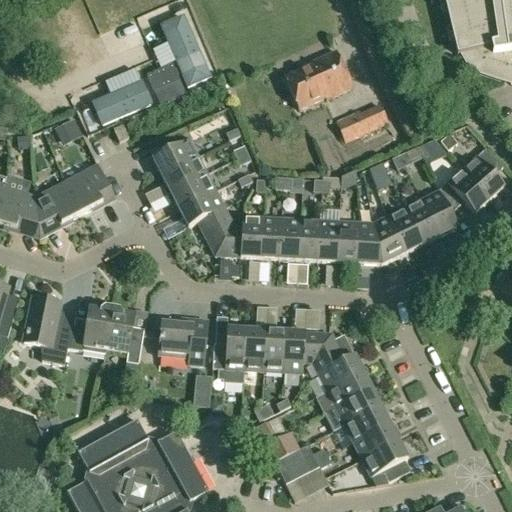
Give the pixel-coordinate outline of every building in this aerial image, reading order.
[(164,0),(123,0),(106,8),(112,20),(101,25),(107,38),(169,10),(164,0)] [(471,72),(507,83),(511,85),(511,87),(511,86),(511,0),(443,0),(457,57),(461,56),(471,72)] [(186,16),(161,27),(187,88),(212,78),(186,16)] [(298,112),(325,101),(326,103),(352,91),(335,54),(309,66),(310,68),(283,80),(298,112)] [(147,76),(146,77),(152,91),(154,94),(168,88),(174,100),(182,97),(186,95),(180,82),(172,65),(147,76)] [(144,87),(94,109),(103,128),(153,106),(144,87)] [(388,127),(379,107),(356,117),(355,116),(335,125),(345,146),(388,127)] [(112,132),(119,145),(128,141),(122,127),(112,132)] [(58,143),(50,131),(42,134),(51,148),(58,143)] [(229,144),(240,139),(236,132),(225,137),(229,144)] [(42,134),(30,139),(34,151),(46,147),(42,134)] [(16,140),(18,153),(32,151),(30,138),(16,140)] [(450,138),(441,145),(448,154),(457,147),(450,138)] [(152,161),(161,179),(198,160),(189,143),(152,161)] [(418,151),(423,162),(431,159),(426,147),(418,151)] [(247,157),(244,149),(232,154),(236,162),(247,157)] [(502,170),(486,152),(461,173),(488,203),(503,190),(493,178),(502,170)] [(398,158),(403,170),(411,166),(406,155),(398,158)] [(251,164),(247,157),(236,162),(239,169),(251,164)] [(403,170),(398,158),(391,161),(396,173),(403,170)] [(161,179),(170,196),(207,177),(198,160),(161,179)] [(374,169),(374,170),(378,181),(386,178),(382,166),(374,169)] [(109,193),(97,169),(64,185),(81,217),(102,206),(98,199),(109,193)] [(438,193),(438,194),(437,194),(449,217),(450,217),(449,217),(463,205),(473,216),(488,203),(461,173),(438,193)] [(341,181),(341,193),(355,187),(356,174),(341,181)] [(170,196),(179,213),(215,194),(207,177),(170,196)] [(252,185),(248,177),(237,183),(241,190),(252,185)] [(35,200),(26,198),(29,186),(5,179),(5,181),(5,185),(0,199),(0,227),(15,232),(16,230),(38,236),(35,200)] [(283,181),(275,180),(275,192),(282,193),(283,181)] [(292,181),(283,181),(282,193),(291,193),(292,181)] [(264,183),(256,183),(255,195),(264,196),(264,183)] [(321,183),(314,183),(313,195),(321,196),(321,183)] [(330,184),(321,183),(321,196),(329,196),(330,184)] [(35,200),(38,236),(59,225),(60,228),(81,217),(64,185),(35,200)] [(179,213),(188,231),(197,226),(197,225),(224,211),(215,194),(179,213)] [(438,194),(420,202),(438,239),(456,230),(450,217),(449,217),(437,194),(438,194)] [(420,202),(403,211),(422,248),(438,239),(420,202)] [(97,222),(109,245),(141,229),(129,205),(97,222)] [(215,259),(240,261),(241,231),(234,230),(224,211),(197,225),(197,226),(215,259)] [(403,211),(386,220),(405,257),(422,248),(403,211)] [(240,261),(259,262),(261,221),(242,220),(241,231),(240,261)] [(386,220),(372,227),(381,268),(382,268),(405,257),(386,220)] [(259,262),(278,263),(281,222),(261,221),(259,262)] [(278,263),(298,264),(300,223),(281,222),(278,263)] [(298,264),(317,265),(319,224),(300,223),(298,264)] [(317,265),(336,266),(338,225),(319,224),(317,265)] [(336,266),(355,267),(357,226),(338,225),(336,266)] [(372,227),(357,226),(355,267),(381,268),(372,227)] [(274,289),(274,267),(256,267),(256,289),(274,289)] [(239,269),(231,268),(230,280),(238,281),(239,269)] [(398,275),(403,286),(417,279),(412,268),(398,275)] [(349,289),(349,273),(332,272),(332,288),(349,289)] [(313,289),(313,273),(294,273),(294,288),(313,289)] [(353,280),(352,292),(368,292),(369,280),(353,280)] [(0,351),(4,352),(7,340),(17,306),(4,302),(8,290),(0,287),(0,351)] [(67,352),(72,329),(56,326),(60,304),(32,299),(23,346),(44,350),(41,364),(64,368),(67,352)] [(73,329),(72,329),(67,352),(82,354),(82,353),(105,357),(106,352),(105,352),(112,310),(105,309),(100,312),(89,310),(86,325),(75,323),(73,329)] [(137,367),(144,334),(131,332),(134,318),(123,316),(119,312),(112,310),(105,352),(106,352),(128,357),(126,365),(137,367)] [(325,329),(325,314),(301,314),(301,329),(325,329)] [(189,362),(188,367),(203,369),(207,325),(188,323),(187,328),(161,326),(158,359),(189,362)] [(214,347),(212,372),(218,372),(218,382),(223,383),(223,386),(243,387),(244,374),(246,333),(227,332),(227,348),(214,347)] [(244,374),(263,375),(266,334),(246,333),(244,374)] [(263,375),(282,376),(285,335),(266,334),(263,375)] [(302,377),(303,366),(302,366),(304,336),(285,335),(282,376),(302,377)] [(304,336),(302,366),(303,366),(312,367),(318,378),(344,364),(354,359),(343,338),(333,343),(330,338),(304,336)] [(318,378),(327,395),(363,376),(354,359),(344,364),(318,378)] [(327,395),(331,403),(325,406),(329,414),(329,416),(335,412),(372,393),(363,376),(327,395)] [(380,410),(372,393),(335,412),(329,416),(329,414),(325,416),(334,434),(344,429),(380,410)] [(194,396),(193,410),(208,411),(210,397),(194,396)] [(275,407),(279,415),(291,409),(286,402),(275,407)] [(221,418),(223,406),(212,404),(210,415),(221,418)] [(268,407),(261,410),(266,422),(274,418),(268,407)] [(261,410),(253,414),(259,425),(266,422),(261,410)] [(344,429),(353,446),(389,428),(380,410),(344,429)] [(186,511),(188,505),(208,494),(176,435),(156,446),(148,443),(137,423),(77,456),(88,476),(87,484),(67,495),(75,511),(186,511)] [(271,433),(267,425),(256,431),(260,438),(271,433)] [(353,446),(361,463),(398,445),(389,428),(353,446)] [(261,441),(265,448),(276,443),(272,435),(261,441)] [(276,443),(265,448),(274,465),(285,459),(276,443)] [(406,462),(398,445),(361,463),(370,480),(382,474),(387,485),(409,474),(404,463),(406,462)] [(320,472),(316,465),(312,457),(307,448),(296,453),(308,478),(320,472)] [(316,465),(327,459),(323,452),(312,457),(316,465)] [(308,478),(296,453),(285,459),(297,483),(308,478)] [(274,465),(286,489),(297,483),(285,459),(274,465)] [(316,465),(320,472),(331,466),(327,459),(316,465)]
